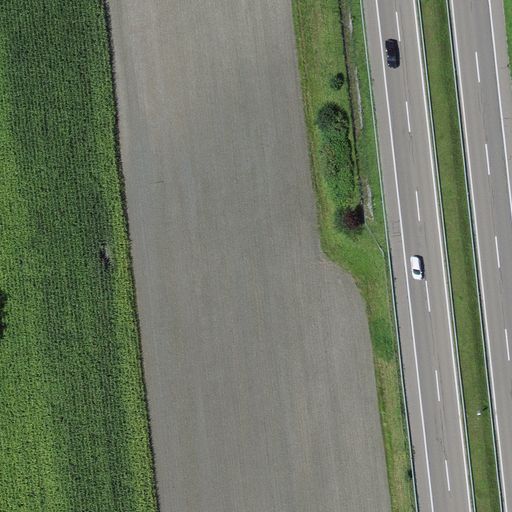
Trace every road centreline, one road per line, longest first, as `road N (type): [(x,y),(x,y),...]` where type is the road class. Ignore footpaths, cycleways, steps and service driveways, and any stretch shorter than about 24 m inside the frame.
road 1 (motorway): [(393,0),(449,511)]
road 2 (motorway): [(511,387),(470,0)]
